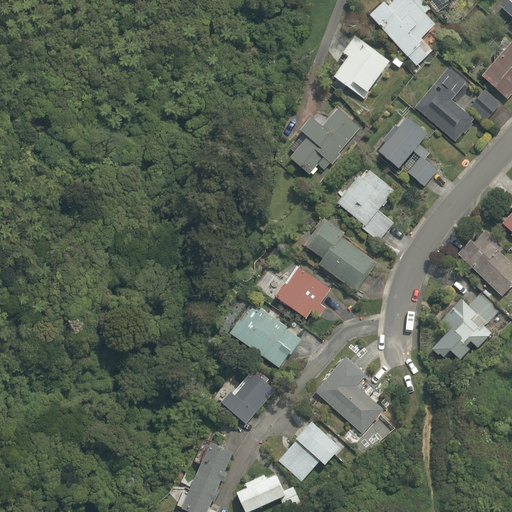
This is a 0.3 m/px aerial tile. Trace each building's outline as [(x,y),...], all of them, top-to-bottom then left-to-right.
[(370,17),(416,67),(433,52),(421,40),(435,28),(424,16),(430,10),(419,0),(412,0),(411,2),(409,0),(398,0),(388,10),(384,5),(370,17)] [(511,0),(508,0),(500,8),(511,19),(511,0)] [(444,20),(453,12),(448,6),(439,14),(444,20)] [(346,87),(363,100),(390,64),(355,39),(344,55),(349,59),(334,79),(337,81),(332,88),(341,95),(346,87)] [(482,79),(507,101),(511,95),(511,46),(482,79)] [(415,109),(455,143),(463,134),(465,135),(473,126),(471,124),(474,121),(452,102),(466,85),(448,70),(415,109)] [(470,109),(485,123),(500,107),(485,93),(470,109)] [(291,160),(310,176),(318,166),(324,171),(330,164),(332,166),(341,156),(339,154),(360,130),(337,111),(323,129),(312,120),(301,133),(304,135),(290,151),(295,155),(291,160)] [(408,174),(425,188),(437,173),(424,162),(430,155),(420,147),(428,137),(407,120),(399,130),(396,127),(383,142),(386,145),(379,154),(399,171),(413,153),(420,159),(408,174)] [(353,151),(367,134),(363,131),(348,148),(353,151)] [(361,229),(379,243),(394,224),(379,212),(395,192),(370,173),(364,181),(360,178),(338,205),(364,226),(361,229)] [(511,214),(502,225),(511,234),(511,207),(511,210),(511,214)] [(319,266),(356,293),(377,264),(343,239),(345,235),(325,220),(305,247),(323,261),(319,266)] [(502,247),(486,232),(473,245),(470,242),(458,255),(463,259),(502,297),(511,286),(511,264),(498,251),(502,247)] [(459,264),(463,259),(458,255),(454,250),(449,256),(459,264)] [(276,299),(308,320),(312,313),(320,318),(326,309),(321,305),(331,291),(300,270),(288,287),(285,285),(276,299)] [(450,352),(460,361),(469,351),(466,348),(470,343),(477,349),(491,334),(484,327),(481,330),(470,321),(475,316),(486,325),(500,311),(481,294),(469,307),(461,300),(439,324),(449,332),(432,351),(438,356),(439,355),(444,359),(450,352)] [(231,335),(279,369),(289,355),(291,356),(302,341),(286,330),(288,328),(262,310),(259,314),(253,310),(243,324),(240,322),(231,335)] [(317,391),(364,434),(386,410),(371,396),(359,385),(366,377),(368,375),(348,357),(317,391)] [(223,403),(247,424),(275,392),(255,374),(235,397),(231,393),(223,403)] [(378,388),(366,377),(359,385),(371,396),(378,388)] [(280,460),(303,481),(323,460),(328,464),(343,447),(315,421),(280,460)] [(224,482),(228,473),(226,472),(234,452),(212,443),(198,475),(220,484),(221,481),(224,482)] [(239,492),(247,511),(249,511),(281,498),(287,511),(303,504),(295,486),(287,490),(279,474),(268,479),(266,475),(247,483),(249,488),(239,492)] [(216,502),(220,493),(217,492),(220,485),(220,484),(198,475),(189,497),(186,496),(184,502),(186,503),(183,509),(189,511),(217,511),(209,509),(213,501),(216,502)]
